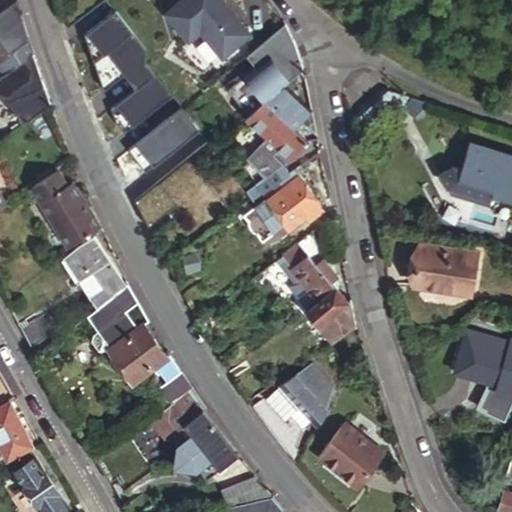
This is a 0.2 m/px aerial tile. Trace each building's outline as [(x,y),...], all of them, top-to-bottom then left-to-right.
[(14,0),(0,12),(0,59),(7,69),(9,68),(16,63),(32,51),(29,38),(28,39),(17,0),(14,0)] [(227,51),(228,50),(210,24),(196,5),(191,0),(178,0),(169,10),(194,35),(202,26),(227,51)] [(210,24),(228,50),(253,25),(227,0),(191,0),(196,5),(210,24)] [(132,32),(113,9),(81,36),(105,92),(125,75),(136,88),(112,109),(117,123),(125,133),(170,95),(153,75),(154,74),(142,61),(142,47),(131,33),(132,32)] [(293,40),(283,22),(270,32),(247,51),(257,63),(229,85),(247,112),(263,99),(283,83),(290,78),(304,67),(300,58),(295,46),(293,40)] [(16,63),(9,68),(13,73),(21,84),(38,70),(34,55),(32,51),(16,63)] [(21,84),(13,73),(0,82),(0,83),(19,110),(32,100),(21,84)] [(283,83),(263,99),(294,127),(305,114),(310,108),(298,97),(283,83)] [(291,157),(308,139),(294,127),(263,99),(247,112),(244,114),(291,157)] [(511,152),(469,139),(462,165),(457,179),(488,188),(511,194),(511,152)] [(457,179),(462,165),(447,161),(434,169),(441,185),(472,193),(470,201),(484,204),(488,188),(457,179)] [(257,179),(265,190),(284,176),(280,171),(277,166),(257,179)] [(284,176),(290,172),(286,166),(280,171),(284,176)] [(323,208),(295,168),(290,172),(284,176),(265,190),(254,198),(238,209),(246,220),(257,221),(255,232),(264,243),(282,230),(279,226),(284,223),(287,227),(304,214),(308,219),(323,208)] [(93,227),(73,198),(65,205),(55,190),(40,201),(70,244),(93,227)] [(255,232),(257,221),(246,220),(247,224),(248,227),(249,229),(252,231),(255,232)] [(333,262),(311,230),(283,253),(319,298),(307,308),(332,339),(354,324),(345,299),(341,301),(332,290),(337,287),(338,286),(339,285),(339,283),(338,281),(328,266),(333,262)] [(109,295),(125,282),(94,237),(64,258),(78,278),(90,268),(103,287),(109,295)] [(459,250),(400,240),(394,282),(453,291),(459,250)] [(185,271),(197,267),(194,252),(181,256),(185,271)] [(130,283),(128,279),(125,282),(109,295),(101,301),(111,315),(127,303),(135,313),(143,307),(138,299),(136,295),(133,291),(131,287),(130,283)] [(90,296),(96,305),(101,301),(109,295),(103,287),(90,296)] [(101,301),(96,305),(85,314),(97,330),(93,333),(92,338),(98,347),(103,348),(107,345),(109,348),(145,321),(149,317),(143,307),(135,313),(127,303),(111,315),(101,301)] [(40,311),(17,325),(21,332),(28,344),(50,330),(40,311)] [(153,365),(168,354),(145,321),(109,348),(122,367),(123,373),(126,377),(132,379),(133,381),(153,365)] [(464,328),(462,337),(506,349),(508,340),(464,328)] [(506,349),(462,337),(453,370),(498,382),(506,349)] [(168,354),(153,365),(165,380),(180,369),(177,363),(170,352),(168,354)] [(362,381),(368,374),(361,356),(341,383),(344,387),(337,397),(353,409),(369,387),(362,381)] [(333,380),(314,359),(281,384),(311,416),(326,405),(333,380)] [(165,380),(157,386),(168,400),(188,385),(190,388),(193,386),(180,369),(165,380)] [(168,400),(166,402),(182,403),(194,394),(190,388),(188,385),(168,400)] [(204,407),(194,394),(182,403),(192,416),(204,407)] [(216,468),(226,461),(192,416),(182,403),(166,402),(144,418),(161,440),(179,426),(190,433),(207,456),(216,468)] [(30,443),(9,403),(0,407),(0,449),(4,458),(30,443)] [(221,429),(204,407),(192,416),(226,461),(238,452),(230,442),(221,429)] [(307,425),(295,408),(275,428),(296,458),(301,451),(307,425)] [(379,450),(338,420),(315,450),(313,452),(355,485),(379,450)] [(190,433),(180,441),(196,463),(207,456),(190,433)] [(28,449),(5,461),(40,511),(57,511),(68,505),(28,449)] [(216,486),(222,503),(230,502),(255,497),(273,493),(269,489),(258,475),(255,472),(216,486)] [(511,488),(504,486),(498,506),(511,510),(511,488)] [(282,511),(286,508),(272,500),(256,502),(254,509),(243,506),(242,508),(240,511),(282,511)]
